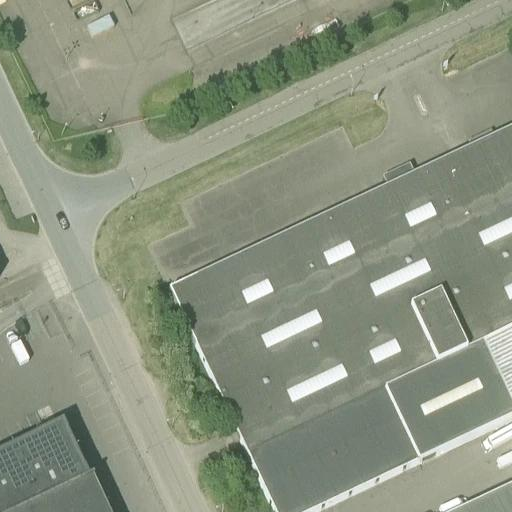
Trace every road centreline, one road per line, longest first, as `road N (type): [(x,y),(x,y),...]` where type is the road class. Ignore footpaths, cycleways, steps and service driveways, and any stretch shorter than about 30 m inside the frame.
road 1 (unclassified): [(53,217),(511,2)]
road 2 (unclassified): [(190,511),(53,217)]
road 3 (unknown): [(180,0),(113,57),(110,70),(140,176)]
road 4 (unclassified): [(53,217),(0,104)]
